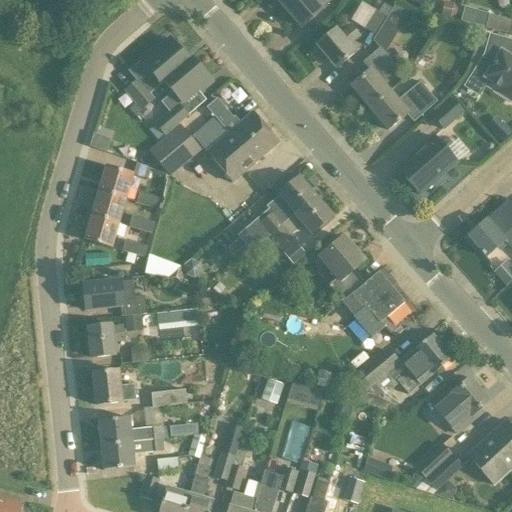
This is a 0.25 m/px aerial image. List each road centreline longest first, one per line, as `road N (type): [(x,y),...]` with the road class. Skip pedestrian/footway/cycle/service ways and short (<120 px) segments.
road 1 (residential): [(68,511),(47,239),(100,53),(153,0)]
road 2 (secondary): [(409,248),(194,0)]
road 3 (secondary): [(511,364),(409,248)]
road 4 (residential): [(409,248),(511,157)]
